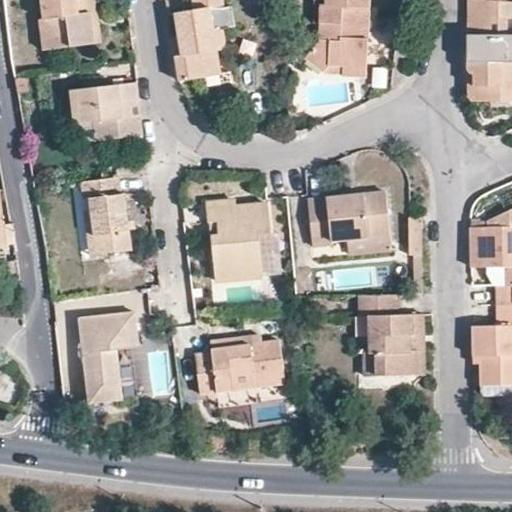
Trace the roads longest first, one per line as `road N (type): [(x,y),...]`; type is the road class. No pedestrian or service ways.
road 1 (residential): [(459,483),(264,475),(44,452)]
road 2 (residential): [(0,37),(43,350)]
road 3 (residential): [(457,183),(459,483)]
road 4 (residential): [(186,121),(243,154),(283,152),(443,96)]
road 5 (residential): [(182,315),(168,179),(186,121)]
road 6 (residential): [(186,121),(159,68),(149,0)]
